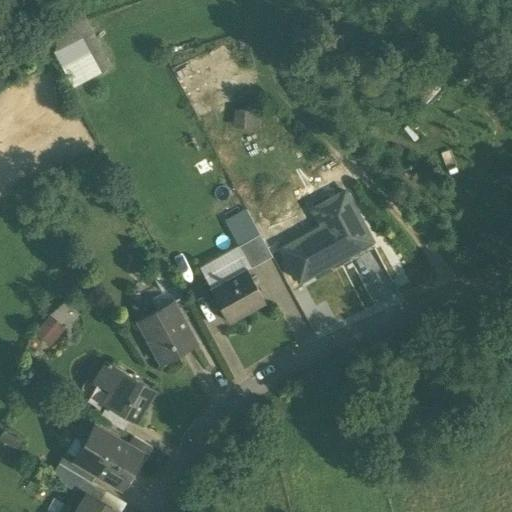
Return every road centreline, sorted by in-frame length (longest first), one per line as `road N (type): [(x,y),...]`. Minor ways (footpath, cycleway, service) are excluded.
road 1 (residential): [(160,511),(205,429),(231,405),(325,345),(451,284)]
road 2 (track): [(451,284),(348,154),(266,76),(251,0)]
